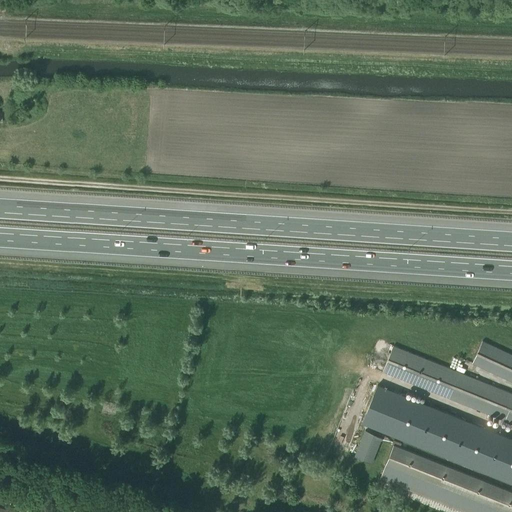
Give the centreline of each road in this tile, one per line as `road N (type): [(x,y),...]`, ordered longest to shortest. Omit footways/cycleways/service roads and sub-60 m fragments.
road 1 (track): [(511,213),(0,179)]
road 2 (motorway): [(0,238),(511,271)]
road 3 (motorway): [(511,242),(0,209)]
road 4 (unclassified): [(171,511),(0,464)]
